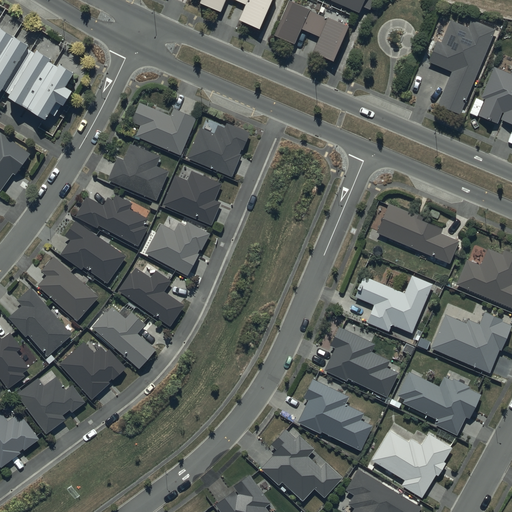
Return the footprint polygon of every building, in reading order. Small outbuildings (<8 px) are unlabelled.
[(272,0),(203,0),(202,4),(220,11),(224,0),(237,0),(245,3),(238,20),(259,31),(272,0)] [(331,0),(362,13),(364,6),(373,9),(376,0),(331,0)] [(310,9),(289,3),(273,37),(294,44),(302,28),(319,37),(312,52),(333,64),(350,28),(310,9)] [(449,20),(438,16),(425,51),(430,53),(428,59),(451,67),(438,101),(467,112),(499,27),(471,17),(469,24),(450,17),(449,20)] [(28,44),(0,27),(0,90),(1,91),(25,50),(28,44)] [(46,117),(48,114),(54,118),(62,104),(63,105),(72,89),(64,84),(73,70),(59,61),(57,65),(48,60),(50,56),(35,48),(32,54),(25,50),(1,91),(46,117)] [(511,68),(511,71),(494,64),(481,94),(485,96),(479,112),(497,120),(502,109),(503,109),(500,116),(511,120),(511,68)] [(171,112),(139,99),(127,130),(181,152),(196,115),(174,105),(171,112)] [(215,130),(199,124),(187,155),(232,174),(250,130),(227,120),(225,125),(218,122),(215,130)] [(0,188),(13,170),(15,172),(30,150),(0,129),(0,188)] [(118,154),(108,177),(156,197),(168,168),(157,164),(161,154),(130,140),(123,156),(118,154)] [(176,172),(163,202),(212,223),(221,200),(215,198),(222,181),(192,168),(188,177),(176,172)] [(87,192),(76,213),(98,226),(99,223),(138,244),(149,224),(145,222),(148,216),(129,206),(132,201),(116,192),(113,196),(108,193),(104,202),(87,192)] [(388,200),(377,230),(450,260),(459,238),(441,231),(443,224),(388,200)] [(71,237),(60,251),(82,267),(84,264),(107,280),(126,253),(76,218),(65,233),(71,237)] [(160,221),(146,250),(187,273),(199,251),(197,250),(199,247),(201,247),(210,231),(187,218),(184,223),(179,220),(175,228),(160,221)] [(466,257),(456,281),(511,305),(511,249),(505,247),(503,251),(488,244),(480,263),(466,257)] [(47,272),(38,283),(76,319),(99,294),(55,254),(42,267),(47,272)] [(130,270),(118,287),(170,324),(185,303),(165,288),(172,278),(156,267),(151,274),(137,264),(132,271),(130,270)] [(404,290),(363,273),(354,294),(374,302),(366,319),(389,329),(392,322),(413,330),(433,281),(412,272),(404,290)] [(21,302),(7,314),(25,335),(28,333),(47,354),(72,332),(31,284),(17,296),(21,302)] [(106,308),(92,324),(139,366),(156,347),(137,330),(146,321),(131,307),(124,315),(112,304),(107,309),(106,308)] [(445,311),(431,345),(490,370),(499,347),(501,348),(511,323),(502,318),(503,316),(485,308),(480,321),(468,316),(467,320),(445,311)] [(375,341),(339,323),(329,343),(335,346),(324,367),(347,378),(348,376),(386,394),(398,369),(387,363),(390,357),(372,349),(375,341)] [(0,333),(0,375),(7,386),(25,373),(23,370),(29,366),(16,348),(21,345),(10,330),(1,335),(0,333)] [(84,339),(59,361),(91,397),(110,381),(108,378),(111,376),(113,377),(127,365),(110,346),(107,349),(102,343),(94,350),(84,339)] [(439,383),(409,368),(397,393),(405,397),(403,401),(436,417),(434,421),(457,432),(466,414),(469,415),(481,391),(469,385),(470,384),(454,375),(453,378),(444,374),(439,383)] [(38,375),(16,391),(45,431),(65,416),(62,412),(69,407),(71,409),(85,399),(72,382),(66,387),(56,373),(43,383),(38,375)] [(349,393),(312,375),(303,394),(308,397),(297,420),(320,431),(322,429),(360,447),(373,422),(361,416),(364,410),(345,401),(349,393)] [(0,406),(0,463),(1,465),(21,450),(20,448),(23,446),(24,447),(39,436),(24,415),(20,418),(15,412),(8,417),(0,406)] [(273,453),(261,465),(279,482),(282,479),(303,498),(314,485),(324,495),(342,475),(325,460),(321,465),(308,453),(314,446),(300,433),(297,436),(285,425),(271,441),(276,446),(271,451),(273,453)] [(409,443),(389,431),(372,460),(405,480),(402,486),(422,498),(436,475),(438,476),(446,463),(444,462),(452,448),(429,434),(422,445),(411,439),(409,443)] [(415,511),(421,504),(358,466),(346,487),(353,492),(348,501),(354,504),(349,511),(415,511)] [(235,486),(215,501),(223,511),(271,511),(265,503),(271,499),(250,471),(233,483),(235,486)]
